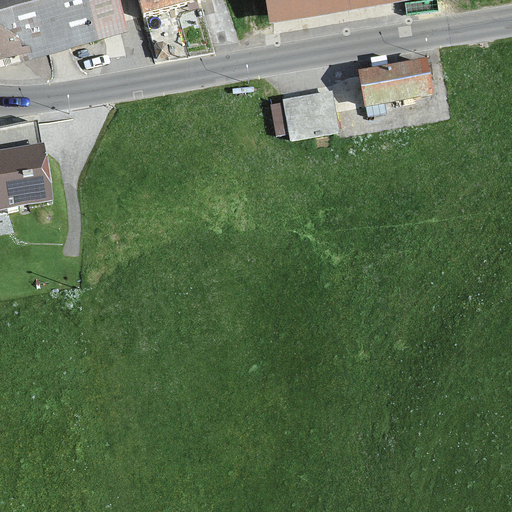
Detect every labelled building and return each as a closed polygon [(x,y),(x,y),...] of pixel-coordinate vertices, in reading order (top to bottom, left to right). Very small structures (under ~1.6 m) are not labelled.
[(113,0),(0,0),(0,70),(123,36),(113,0)] [(124,0),(129,16),(187,1),(187,0),(124,0)] [(259,0),(264,26),(422,0),(259,0)] [(431,98),(426,65),(361,75),(365,108),(431,98)] [(289,131),(290,141),(338,134),(332,96),(271,106),(275,133),(289,131)] [(0,211),(51,202),(36,124),(0,130),(0,211)]
